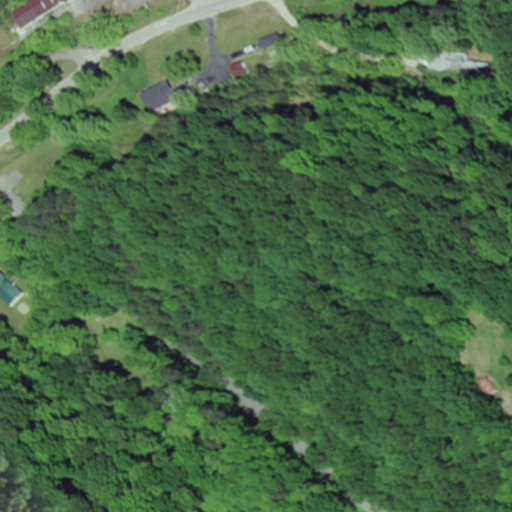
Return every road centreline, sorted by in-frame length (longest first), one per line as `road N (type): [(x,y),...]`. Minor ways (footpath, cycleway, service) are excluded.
road 1 (residential): [(375,511),(56,247),(0,190)]
road 2 (secondary): [(0,139),(138,42),(243,0)]
